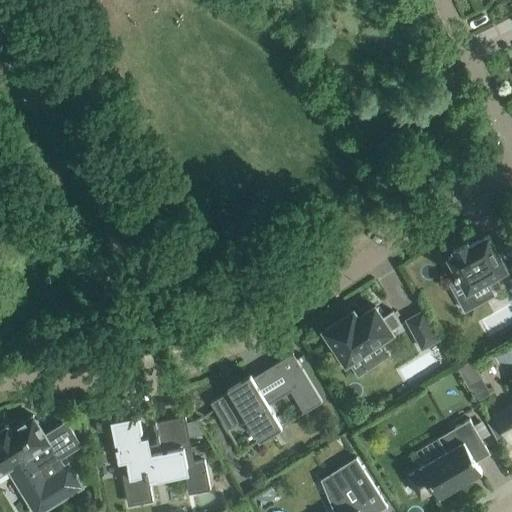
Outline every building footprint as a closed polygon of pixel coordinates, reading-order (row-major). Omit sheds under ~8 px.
[(0,0),(0,69),(38,49),(11,0),(0,0)] [(506,268),(487,234),(468,244),(466,241),(451,249),(453,252),(446,256),(465,291),(506,268)] [(324,330),(346,363),(393,332),(391,330),(401,323),(393,310),(383,317),(375,305),(358,316),(353,309),(324,330)] [(421,349),(440,339),(423,309),(405,319),(421,349)] [(234,388),(210,402),(227,428),(246,416),(260,439),(282,425),(268,403),(290,389),(304,412),(323,401),(292,352),(276,362),(282,372),(261,384),(255,374),(245,381),(246,383),(235,390),(234,388)] [(481,378),(471,360),(459,367),(469,385),(481,378)] [(511,404),(496,414),(510,439),(511,438),(511,404)] [(40,511),(83,486),(68,462),(64,465),(59,457),(80,444),(66,421),(45,434),(33,414),(11,428),(8,423),(0,427),(0,473),(8,469),(34,511),(40,511)] [(137,417),(114,422),(119,447),(116,447),(119,461),(127,459),(130,474),(124,476),(130,502),(150,498),(151,500),(153,500),(149,481),(150,478),(155,477),(187,471),(191,490),(200,488),(201,490),(210,489),(204,460),(194,462),(191,446),(186,421),(186,417),(171,420),(169,421),(174,442),(161,445),(156,419),(153,419),(157,439),(150,441),(149,435),(141,436),(137,417)] [(476,461),(490,453),(469,418),(454,427),(463,441),(446,451),(421,466),(422,467),(409,475),(421,495),(434,488),(439,497),(482,471),(476,461)] [(376,511),(386,506),(387,507),(388,506),(356,456),(337,468),(348,485),(328,497),(334,511),(376,511)]
